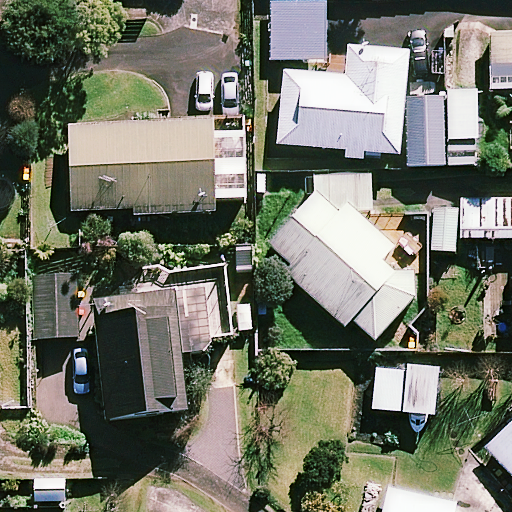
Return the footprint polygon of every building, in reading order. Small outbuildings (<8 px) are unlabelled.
[(326,5),(272,4),(271,60),(325,61),(326,5)] [(511,123),(511,124),(511,150),(511,149),(511,31),(491,32),(491,106),(511,105),(511,123)] [(402,155),(406,76),(408,54),(349,49),(346,79),(285,74),(280,146),(341,150),(341,159),(363,161),(364,152),(402,155)] [(406,76),(402,155),(402,163),(474,169),(479,100),(444,97),(445,78),(406,76)] [(69,216),(214,215),(214,198),(244,198),(244,124),(68,125),(69,216)] [(393,248),(360,218),(361,213),(372,213),(372,176),(312,175),(312,201),(264,253),(346,329),(353,321),(374,341),(419,293),(383,259),(393,248)] [(511,195),(461,194),(460,239),(498,239),(497,278),(485,278),(484,343),(511,344),(511,195)] [(77,273),(41,275),(45,340),(82,337),(77,273)] [(212,291),(177,293),(178,311),(95,317),(102,419),(185,413),(181,354),(217,352),(212,291)] [(437,370),(376,364),(371,410),(433,416),(437,370)] [(511,423),(486,449),(511,476),(511,423)] [(453,511),(455,506),(390,490),(384,511),(453,511)]
